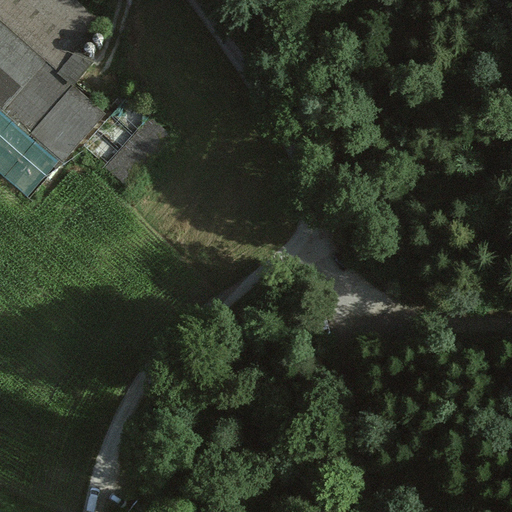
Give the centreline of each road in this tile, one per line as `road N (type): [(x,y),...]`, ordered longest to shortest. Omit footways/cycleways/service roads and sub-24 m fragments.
road 1 (track): [(198,0),(279,106),(311,184),(296,251),(227,291),(137,394),(92,511)]
road 2 (track): [(511,319),(351,302)]
